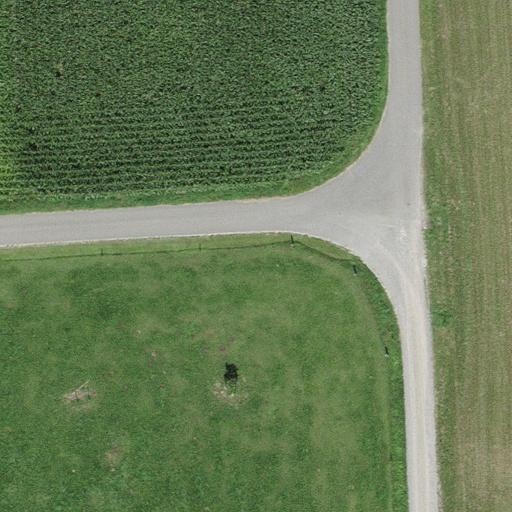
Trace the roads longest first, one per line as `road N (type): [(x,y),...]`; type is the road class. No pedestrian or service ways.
road 1 (track): [(428,511),(406,0)]
road 2 (residential): [(0,240),(415,216)]
